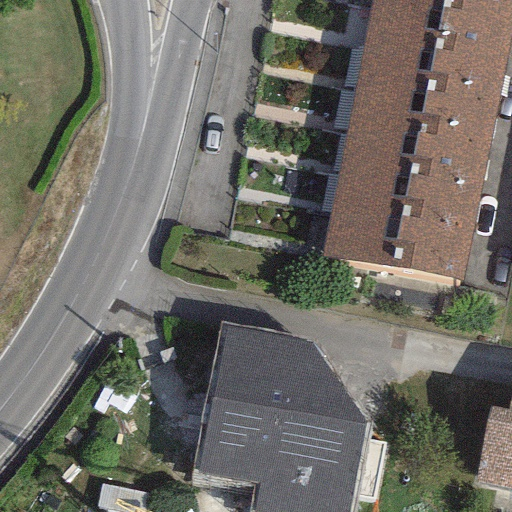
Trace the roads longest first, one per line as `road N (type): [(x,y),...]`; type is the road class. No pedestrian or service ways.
road 1 (unknown): [(108,285),(511,360)]
road 2 (secondary): [(159,183),(108,285),(0,417)]
road 3 (secondary): [(159,183),(228,0)]
road 4 (secondary): [(131,0),(159,183)]
